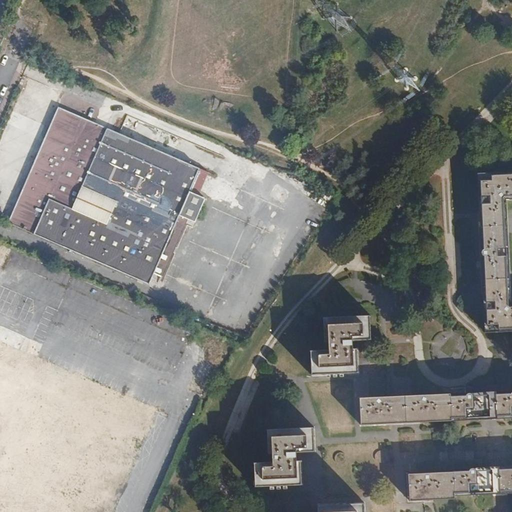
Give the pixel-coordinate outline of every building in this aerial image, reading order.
[(337,4),(323,18),(337,32),(350,18),(337,4)] [(405,71),(397,80),(407,88),(415,79),(405,71)] [(35,173),(25,195),(21,193),(8,224),(149,285),(189,193),(192,186),(200,168),(59,107),(31,171),(35,173)] [(511,200),(511,173),(478,175),(486,333),(511,331),(511,391),(373,398),(359,399),(360,425),(511,418),(511,304),(506,201),(511,200)] [(192,186),(189,193),(214,203),(217,195),(192,186)] [(310,350),(312,375),(358,373),(357,348),(352,348),(351,341),(371,340),(369,315),(322,317),(323,342),(328,342),(329,349),(310,350)] [(2,323),(0,326),(0,340),(37,356),(44,341),(2,323)] [(112,511),(153,404),(0,345),(0,511),(112,511)] [(189,391),(202,396),(214,366),(201,361),(189,391)] [(255,487),(302,485),(301,461),(296,461),(296,453),(314,452),(314,441),(314,427),(299,428),(267,429),(268,453),(272,453),(272,462),(254,463),(255,487)] [(410,501),(424,501),(454,499),(454,495),(511,493),(511,466),(453,469),(453,472),(409,474),(410,501)]
